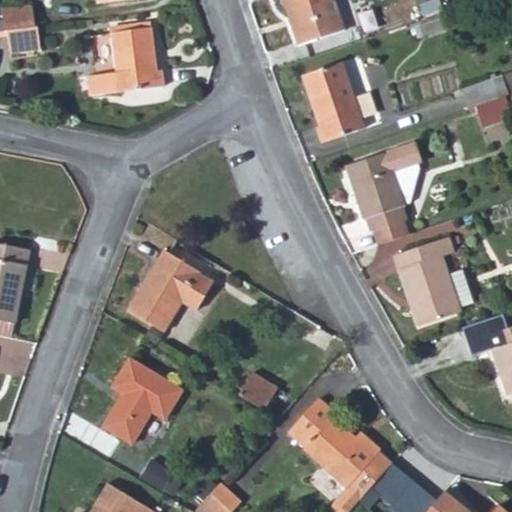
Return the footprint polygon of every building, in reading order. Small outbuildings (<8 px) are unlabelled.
[(339,33),(327,0),(287,0),(303,46),(339,33)] [(337,0),(327,0),(339,33),(348,31),(337,0)] [(4,11),(7,31),(9,31),(36,27),(33,7),(4,11)] [(113,25),(114,32),(149,28),(148,20),(113,25)] [(9,31),(7,31),(10,37),(12,52),(42,48),(39,27),(36,27),(9,31)] [(149,28),(114,32),(118,73),(90,77),(93,97),(165,87),(162,68),(155,69),(149,28)] [(384,61),(368,65),(375,94),(391,90),(384,61)] [(345,62),(306,74),(322,125),(318,126),(324,142),(367,127),(345,62)] [(504,75),(495,78),(500,97),(507,95),(511,93),(504,75)] [(495,78),(465,89),(470,108),(477,105),(500,97),(495,78)] [(500,97),(477,105),(485,125),(511,115),(511,110),(507,95),(500,97)] [(375,230),(377,229),(408,220),(405,206),(407,205),(407,203),(412,201),(423,167),(421,162),(424,161),(418,143),(348,165),(366,219),(371,218),(375,230)] [(408,220),(377,229),(381,242),(413,231),(408,220)] [(457,233),(398,253),(421,324),(464,310),(464,306),(475,303),(463,269),(452,272),(446,255),(455,252),(453,244),(460,242),(457,233)] [(0,242),(0,317),(17,321),(30,248),(0,242)] [(166,250),(131,309),(167,331),(184,301),(199,309),(215,281),(166,250)] [(511,327),(491,334),(511,393),(511,392),(511,327)] [(125,393),(106,427),(135,444),(154,411),(169,419),(185,388),(133,357),(114,387),(125,393)] [(256,371),(242,394),(267,410),(281,388),(256,371)] [(291,427),(317,397),(307,388),(280,418),(291,427)] [(320,401),(291,433),(352,488),(333,509),(335,511),(347,511),(391,465),(378,453),(382,448),(365,433),(359,436),(320,401)] [(142,476),(176,494),(186,474),(152,457),(142,476)] [(158,511),(112,483),(96,509),(99,511),(98,511),(158,511)] [(222,485),(203,505),(210,511),(234,511),(243,503),(222,485)] [(469,511),(446,492),(429,511),(510,511),(501,505),(495,511),(469,511)]
